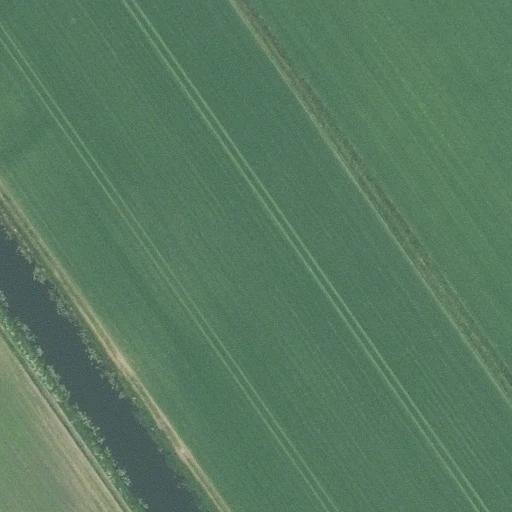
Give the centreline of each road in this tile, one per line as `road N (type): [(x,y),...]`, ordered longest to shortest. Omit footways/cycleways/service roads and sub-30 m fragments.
road 1 (track): [(225,511),(0,186)]
road 2 (track): [(130,511),(0,324)]
